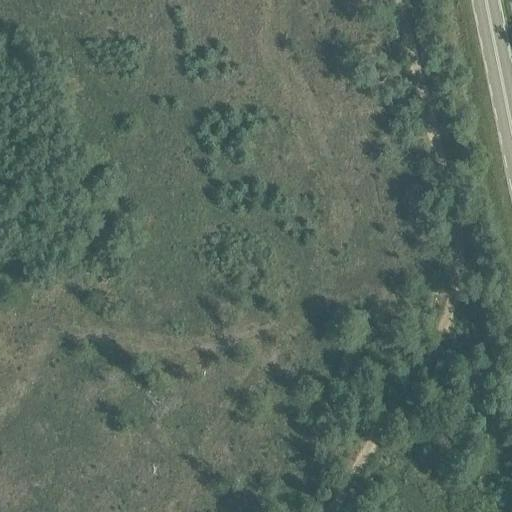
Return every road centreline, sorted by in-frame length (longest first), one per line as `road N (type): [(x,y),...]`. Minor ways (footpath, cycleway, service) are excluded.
road 1 (unknown): [(335,511),(439,341),(463,273),(457,219),(400,0)]
road 2 (primary): [(511,121),(484,0)]
